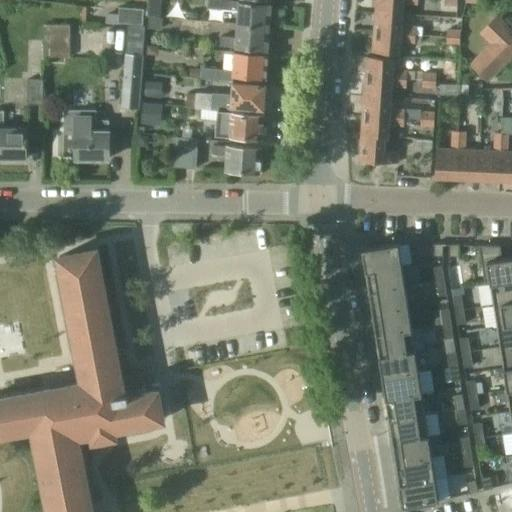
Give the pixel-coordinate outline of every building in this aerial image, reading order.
[(148,0),(147,16),(148,16),(160,17),(161,0),(148,0)] [(223,9),(239,11),(238,23),(270,26),(272,3),(233,0),(209,0),(208,8),(223,9)] [(376,0),(376,10),(376,11),(403,13),(404,3),(418,4),(418,3),(417,0),(376,0)] [(119,9),(119,24),(141,24),(141,9),(119,9)] [(376,11),(374,30),(416,34),(416,25),(402,24),(403,13),(376,11)] [(511,56),(511,27),(498,13),(479,32),(490,42),(469,63),(488,82),(511,56)] [(221,35),(220,45),(269,49),(270,26),(238,23),(237,36),(221,35)] [(70,58),(71,25),(44,24),(43,57),(70,58)] [(401,42),(421,43),(421,34),(416,34),(374,30),(372,51),(400,53),(401,42)] [(446,45),(459,46),(459,37),(446,36),(446,45)] [(215,79),(218,79),(233,80),(234,76),(266,78),(268,53),(235,51),(233,70),(219,69),(216,69),(215,79)] [(126,53),(124,106),(140,107),(142,54),(126,53)] [(415,79),(415,70),(393,69),(394,57),(366,56),(365,75),(407,78),(415,79)] [(216,69),(202,68),(202,69),(201,78),(215,79),(216,69)] [(423,72),(423,80),(436,81),(437,73),(423,72)] [(365,75),(363,95),(391,97),(392,86),(406,87),(407,79),(410,79),(365,75)] [(43,79),(28,79),(27,104),(43,104),(43,79)] [(422,87),(436,88),(436,81),(423,80),(422,87)] [(145,96),(162,98),(163,83),(146,81),(145,96)] [(212,94),(211,109),(217,110),(218,105),(232,106),(264,109),(265,99),(268,96),(268,89),(266,87),(266,84),(234,81),(233,95),(212,94)] [(440,94),(460,95),(460,86),(441,86),(440,94)] [(196,94),(195,107),(195,108),(211,109),(212,94),(196,92),(196,94)] [(404,118),(404,108),(391,107),(391,97),(363,95),(362,115),(388,117),(404,118)] [(145,123),(164,125),(166,103),(147,102),(145,123)] [(421,111),(421,110),(421,109),(404,108),(404,118),(421,119),(434,119),(435,111),(421,111)] [(0,160),(9,161),(9,156),(28,155),(28,126),(6,126),(6,110),(0,109),(0,160)] [(64,110),(64,134),(77,134),(77,156),(110,156),(110,130),(109,130),(109,120),(96,121),(96,110),(64,110)] [(262,138),(264,115),(218,111),(216,134),(230,135),(262,138)] [(404,126),(404,118),(388,117),(362,115),(361,134),(382,136),(389,136),(389,125),(404,126)] [(511,117),(502,117),(501,133),(501,134),(508,134),(511,134),(511,133),(511,117)] [(420,126),(434,127),(434,121),(434,119),(421,119),(420,126)] [(437,148),(435,177),(457,178),(459,131),(452,130),(451,148),(437,148)] [(459,131),(457,178),(478,179),(480,150),(465,149),(466,131),(459,131)] [(480,150),(478,179),(500,180),(501,134),(501,133),(494,132),(493,150),(480,150)] [(361,138),(359,160),(397,163),(398,150),(382,149),(382,139),(382,136),(361,134),(361,138)] [(508,134),(501,134),(500,180),(511,180),(511,151),(508,151),(508,134)] [(197,168),(199,138),(175,136),(173,166),(197,168)] [(415,150),(432,151),(433,139),(416,138),(415,150)] [(226,169),(260,171),(260,169),(263,166),(263,162),(261,159),(262,148),(214,144),(213,153),(227,154),(226,169)] [(164,259),(180,362),(271,348),(253,232),(234,235),(236,248),(164,259)] [(399,243),(363,248),(366,271),(402,265),(399,243)] [(443,244),(434,244),(434,256),(443,256),(443,244)] [(449,244),(449,256),(458,256),(458,244),(449,244)] [(491,284),(491,283),(511,279),(511,256),(502,258),(500,246),(479,245),(485,285),(491,284)] [(0,437),(31,432),(46,511),(92,511),(78,435),(94,432),(96,438),(117,434),(115,428),(165,418),(163,411),(159,390),(136,394),(132,373),(122,375),(97,248),(61,255),(85,381),(0,397),(0,437)] [(402,265),(366,271),(370,292),(406,286),(402,265)] [(444,280),(442,266),(434,267),(436,282),(444,280)] [(511,279),(491,283),(491,284),(494,304),(511,301),(511,279)] [(444,280),(436,282),(438,296),(446,295),(444,280)] [(406,286),(370,292),(373,313),(409,308),(406,286)] [(462,295),(453,296),(455,310),(464,309),(462,295)] [(511,301),(494,304),(498,326),(511,323),(511,301)] [(409,308),(373,313),(376,335),(412,329),(409,308)] [(451,323),(449,309),(440,310),(443,325),(451,323)] [(464,309),(455,310),(458,325),(466,323),(464,309)] [(451,323),(443,325),(445,339),(453,338),(451,323)] [(511,323),(498,326),(501,347),(511,345),(511,323)] [(412,329),(376,335),(380,356),(416,350),(412,329)] [(468,337),(460,338),(462,353),(470,351),(468,337)] [(511,345),(501,347),(504,368),(511,367),(511,345)] [(302,348),(179,370),(198,475),(240,467),(241,475),(203,482),(206,502),(170,508),(171,511),(271,511),(267,489),(325,479),(302,348)] [(416,350),(380,356),(383,377),(419,372),(416,350)] [(470,351),(462,353),(464,367),(472,366),(470,351)] [(456,352),(447,353),(450,367),(458,366),(456,352)] [(458,366),(450,367),(452,382),(460,380),(458,366)] [(419,372),(383,377),(386,399),(422,393),(419,372)] [(475,379),(467,381),(469,395),(477,394),(475,379)] [(422,393),(386,399),(390,420),(426,414),(422,393)] [(462,394),(454,395),(456,410),(464,408),(462,394)] [(477,394),(469,395),(471,409),(479,408),(477,394)] [(464,408),(456,410),(458,424),(466,423),(464,408)] [(426,414),(390,420),(393,441),(429,436),(426,414)] [(482,423),(473,424),(475,438),(484,437),(482,423)] [(429,436),(393,441),(396,463),(432,457),(429,436)] [(469,437),(461,438),(463,453),(471,451),(469,437)] [(484,437),(475,438),(477,453),(486,451),(484,437)] [(471,451),(463,453),(465,467),(473,466),(471,451)] [(432,457),(396,463),(400,484),(436,478),(432,457)] [(490,476),(481,478),(484,490),(493,488),(490,476)] [(436,478),(400,484),(403,506),(439,501),(436,478)] [(476,480),(467,482),(469,493),(478,491),(476,480)]
